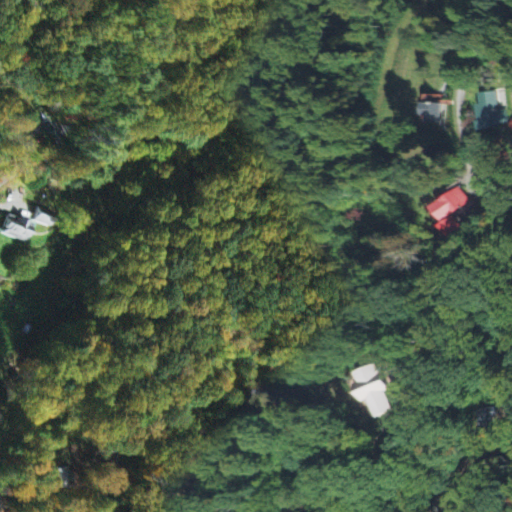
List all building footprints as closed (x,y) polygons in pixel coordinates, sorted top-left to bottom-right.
[(479,132),(493,131),(492,126),(507,124),(506,111),(498,112),(495,93),(479,95),(480,106),(476,107),(479,132)] [(439,99),(423,99),(424,127),(440,126),(439,99)] [(23,136),(44,133),(42,113),(20,116),(23,136)] [(471,205),(461,189),(433,207),(443,223),(471,205)] [(23,244),(29,225),(7,217),(1,235),(23,244)] [(442,229),(454,242),(466,231),(455,218),(442,229)] [(368,401),(377,420),(393,412),(385,394),(388,392),(375,364),(354,374),(359,386),(353,389),(360,405),(368,401)]
